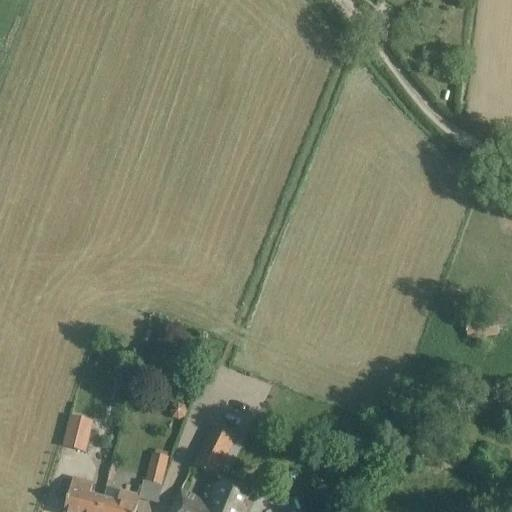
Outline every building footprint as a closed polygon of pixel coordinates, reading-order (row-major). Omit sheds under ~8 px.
[(465,319),(468,341),(499,337),(496,315),(465,319)] [(85,454),(94,423),(70,417),(62,448),(85,454)] [(194,467),(217,478),(237,438),(214,427),(194,467)] [(152,455),(145,483),(162,487),(169,459),(152,455)] [(90,496),(93,485),(74,480),(65,511),(102,511),(106,500),(90,496)] [(208,482),(200,500),(181,491),(171,511),(239,511),(247,493),(221,482),(219,487),(208,482)] [(106,500),(102,511),(136,511),(140,497),(121,492),(118,504),(106,500)]
